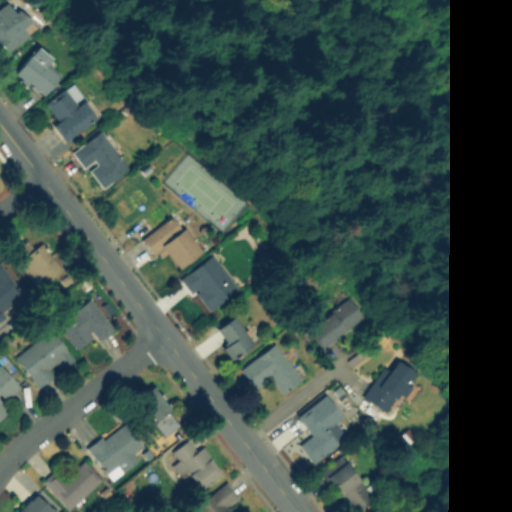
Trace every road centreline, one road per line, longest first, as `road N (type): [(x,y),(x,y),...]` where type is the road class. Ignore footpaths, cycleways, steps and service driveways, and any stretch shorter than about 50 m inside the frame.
road 1 (tertiary): [(298,511),(42,180)]
road 2 (residential): [(0,466),(161,333)]
